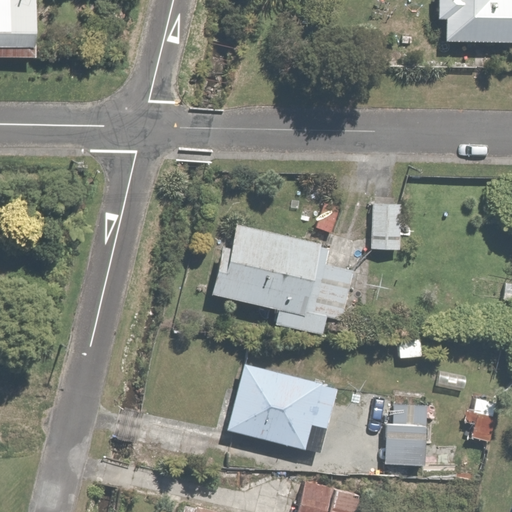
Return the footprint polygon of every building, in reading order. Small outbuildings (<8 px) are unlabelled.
[(39,0),(0,0),(0,52),(39,53),(39,0)] [(511,0),(439,0),(439,21),(447,21),(447,42),(511,42),(511,0)] [(400,199),(374,199),(373,250),(399,250),(400,199)] [(224,244),(212,294),(280,311),(277,323),(327,335),(332,316),(344,319),(357,270),(329,263),(333,247),(238,223),(232,246),(224,244)] [(340,384),(247,360),(228,432),(305,452),(312,424),(329,428),(340,384)] [(393,421),(387,421),(386,460),(431,460),(432,420),(435,420),(436,403),(393,402),(393,421)] [(329,511),(355,511),(358,498),(334,493),(329,511)] [(214,511),(186,503),(183,511),(214,511)]
